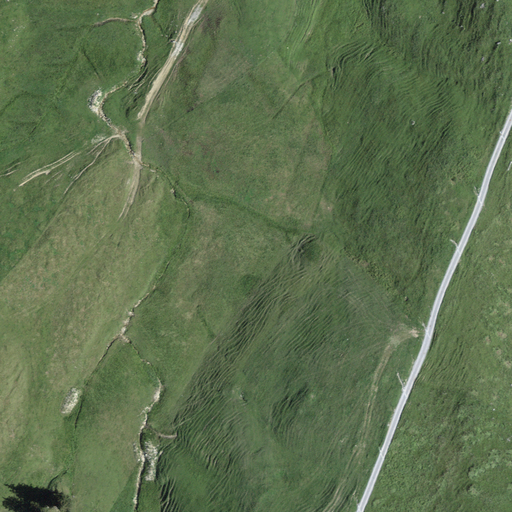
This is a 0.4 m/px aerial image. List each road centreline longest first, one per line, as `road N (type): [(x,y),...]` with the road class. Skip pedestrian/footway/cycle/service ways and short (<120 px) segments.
road 1 (track): [(511,116),(355,511)]
road 2 (track): [(25,181),(139,121),(203,0)]
